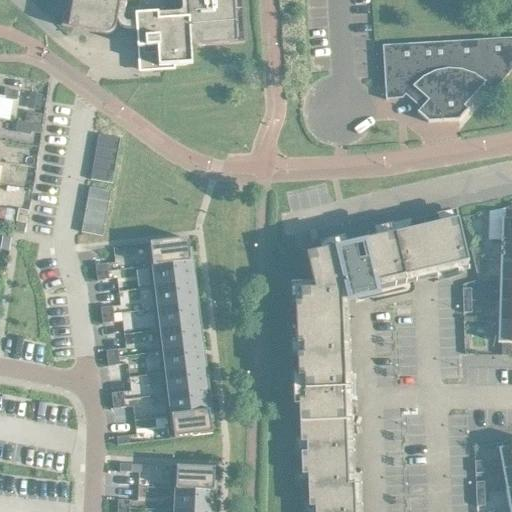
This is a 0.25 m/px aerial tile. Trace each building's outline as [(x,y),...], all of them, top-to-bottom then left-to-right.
[(68,0),(64,24),(109,32),(110,32),(111,31),(114,31),(116,29),(117,27),(118,26),(119,24),(122,0),(68,0)] [(202,44),(247,41),(244,0),(190,0),(192,16),(162,18),(161,11),(145,12),(144,12),(142,13),(141,14),(140,15),(139,16),(139,17),(139,19),(139,20),(140,46),(144,46),(145,68),(164,67),(164,64),(186,63),(188,62),(190,62),(191,60),(193,59),(194,57),(194,56),(195,55),(195,53),(194,40),(194,39),(196,41),(196,42),(198,43),(200,43),(202,44)] [(511,36),(385,44),(387,83),(397,83),(408,93),(424,107),(421,110),(420,109),(419,110),(431,120),(461,118),(471,107),(470,107),(467,104),(487,81),(496,89),(511,71),(511,36)] [(8,86),(6,95),(6,96),(19,98),(21,88),(8,86)] [(33,90),(31,105),(43,107),(45,92),(33,90)] [(29,109),(27,120),(44,123),(45,112),(29,109)] [(20,119),(18,129),(33,132),(35,122),(20,119)] [(102,132),(100,143),(121,147),(123,136),(102,132)] [(100,143),(97,154),(119,158),(121,147),(100,143)] [(25,154),(24,163),(36,165),(38,156),(25,154)] [(97,154),(95,165),(117,169),(119,158),(97,154)] [(117,169),(95,165),(93,177),(115,181),(117,169)] [(92,184),(90,196),(112,200),(114,188),(92,184)] [(90,196),(88,207),(110,211),(112,200),(90,196)] [(0,204),(0,215),(7,217),(9,206),(0,204)] [(7,217),(7,220),(15,221),(17,207),(9,206),(7,217)] [(19,219),(29,221),(31,208),(21,207),(19,219)] [(88,207),(86,218),(107,222),(110,211),(88,207)] [(471,259),(459,208),(394,223),(396,231),(361,240),(361,236),(346,240),(335,242),(336,246),(309,252),(316,280),(292,281),(296,403),(302,403),(303,435),(298,435),(298,451),(304,451),(304,468),(299,468),(299,483),(305,483),(306,511),(365,511),(364,466),(362,466),(362,467),(358,468),(351,295),(356,294),(358,300),(366,298),(366,297),(379,294),(380,298),(379,299),(413,291),(415,291),(416,290),(417,288),(417,287),(417,286),(417,285),(417,284),(416,280),(436,275),(437,279),(436,279),(437,280),(452,276),(452,275),(447,277),(446,273),(472,266),(471,259)] [(107,222),(86,218),(84,230),(105,234),(107,222)] [(6,234),(4,247),(12,248),(14,235),(6,234)] [(148,242),(151,264),(194,259),(191,236),(148,242)] [(511,238),(504,238),(503,258),(511,258),(511,238)] [(474,248),(476,260),(485,258),(482,246),(474,248)] [(485,258),(476,260),(479,271),(487,269),(485,258)] [(511,258),(503,258),(502,279),(511,278),(511,258)] [(154,285),(196,280),(194,259),(151,264),(154,285)] [(98,270),(110,269),(109,261),(97,262),(98,270)] [(111,277),(110,269),(98,270),(99,278),(111,277)] [(511,278),(502,279),(502,299),(511,299),(511,278)] [(199,302),(196,280),(154,285),(156,307),(161,306),(199,302)] [(465,286),(466,298),(474,298),(474,286),(465,286)] [(474,298),(466,298),(466,310),(475,310),(474,298)] [(511,299),(502,299),(501,319),(511,319),(511,299)] [(199,302),(161,306),(164,328),(202,323),(199,302)] [(103,305),(104,313),(116,312),(115,304),(103,305)] [(116,312),(104,313),(105,321),(117,320),(116,312)] [(511,319),(501,319),(500,341),(504,341),(504,353),(511,353),(511,319)] [(166,349),(204,344),(202,323),(164,328),(166,349)] [(166,349),(169,371),(207,366),(204,344),(166,349)] [(108,348),(109,356),(121,355),(120,347),(108,348)] [(121,355),(109,356),(110,361),(110,364),(122,363),(121,355)] [(207,366),(169,371),(172,392),(210,387),(207,366)] [(172,392),(174,413),(212,409),(210,387),(172,392)] [(114,399),(126,398),(125,390),(113,391),(114,399)] [(127,406),(126,398),(114,399),(115,407),(127,406)] [(212,409),(174,413),(177,436),(215,431),(212,409)] [(120,443),(132,441),(131,433),(119,435),(120,443)] [(511,444),(501,446),(505,467),(511,466),(511,444)] [(486,459),(477,459),(478,471),(486,471),(486,459)] [(133,470),(134,462),(122,462),(121,470),(133,470)] [(179,464),(178,487),(217,488),(218,466),(179,464)] [(478,480),(479,492),(487,491),(487,479),(478,480)] [(178,487),(177,508),(216,510),(217,488),(178,487)] [(487,491),(479,492),(479,504),(488,503),(487,491)] [(120,506),(132,506),(132,498),(120,498),(120,506)]
